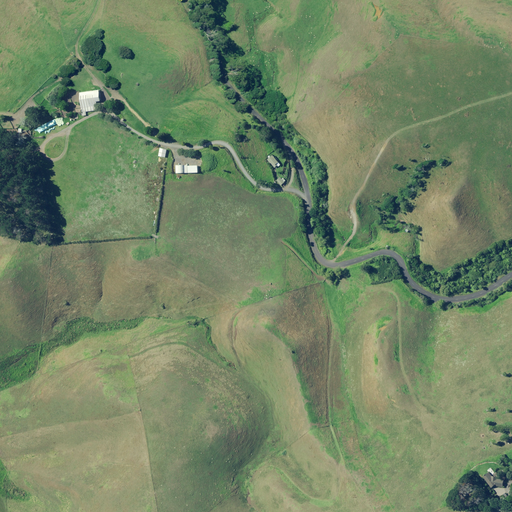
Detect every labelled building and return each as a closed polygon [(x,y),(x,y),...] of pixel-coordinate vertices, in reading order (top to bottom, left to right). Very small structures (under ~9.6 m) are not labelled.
[(102,101),(100,90),(80,93),(83,116),(87,115),(86,112),(98,110),(97,102),(102,101)] [(158,155),(160,155),(160,156),(166,157),(168,149),(161,148),(160,153),(159,153),(158,155)] [(268,157),(269,159),(267,160),(270,163),(270,162),(275,168),(278,166),(277,164),(280,161),(278,159),(277,159),(273,155),(271,157),(270,156),(268,157)] [(176,173),(188,173),(188,165),(176,165),(176,173)] [(489,472),(482,478),(490,488),(494,486),(503,486),(504,479),(496,477),(489,472)]
